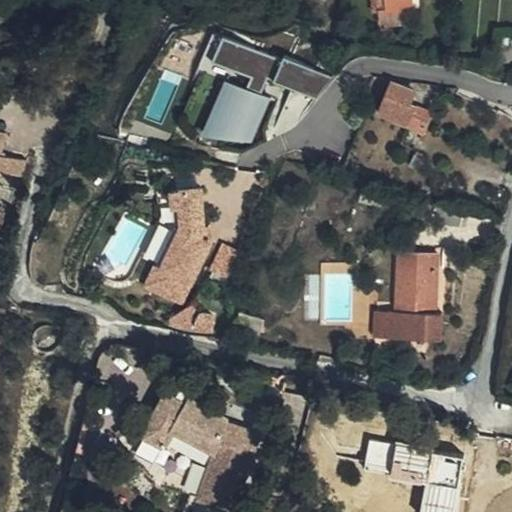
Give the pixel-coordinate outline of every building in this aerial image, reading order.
[(386,0),(387,8),(380,9),(381,26),(409,24),(407,9),(413,8),(412,0),(386,0)] [(209,130),(253,140),(271,95),(264,90),(268,76),(313,93),(332,70),(216,24),(200,67),(232,79),(209,130)] [(393,80),(387,92),(411,103),(416,91),(393,80)] [(387,92),(386,95),(379,111),(423,132),(431,114),(411,103),(387,92)] [(21,129),(4,126),(0,150),(0,167),(14,171),(21,129)] [(203,182),(173,184),(175,220),(156,258),(192,277),(211,238),(206,236),(203,182)] [(175,220),(173,184),(160,185),(161,215),(143,252),(156,258),(175,220)] [(14,225),(20,213),(8,211),(10,203),(0,201),(0,256),(6,224),(14,225)] [(464,227),(467,212),(437,206),(433,221),(464,227)] [(230,275),(242,249),(225,241),(212,267),(230,275)] [(400,253),(399,273),(406,274),(405,309),(430,308),(438,308),(439,254),(400,253)] [(192,277),(156,258),(147,278),(183,295),(192,277)] [(385,332),(390,307),(381,305),(376,331),(385,332)] [(263,327),(267,313),(242,306),(237,320),(263,327)] [(399,309),(390,307),(385,332),(439,343),(444,317),(438,316),(431,314),(430,308),(405,309),(399,309)] [(229,509),(246,463),(249,465),(259,434),(211,417),(213,411),(187,397),(184,402),(166,391),(154,415),(150,412),(118,435),(134,460),(167,437),(170,430),(199,445),(183,491),(229,509)] [(454,511),(465,451),(371,436),(366,466),(428,476),(423,511),(454,511)]
